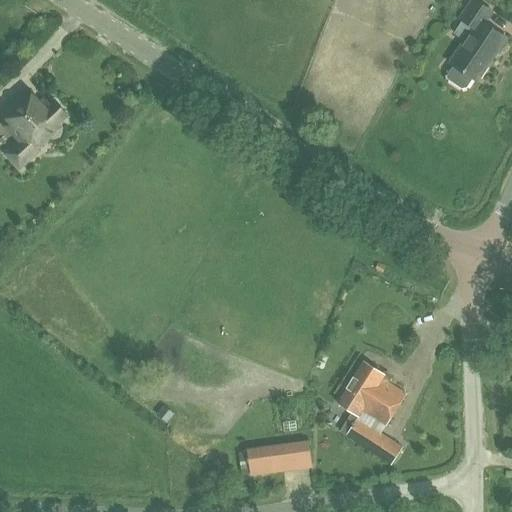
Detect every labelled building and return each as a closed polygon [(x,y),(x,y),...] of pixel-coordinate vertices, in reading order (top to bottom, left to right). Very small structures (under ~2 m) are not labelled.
[(477,80),(505,38),(484,23),(491,12),(474,0),(473,0),(460,20),(462,21),(454,33),(465,41),(450,62),(454,65),(448,74),(449,79),(462,87),(466,86),(473,77),(477,80)] [(46,110),(27,90),(4,113),(12,121),(7,125),(22,140),(8,154),(21,167),(36,153),(34,150),(59,126),(58,124),(68,114),(56,101),(46,110)] [(391,465),(402,448),(381,433),(407,393),(388,381),(390,378),(385,374),(364,361),(338,403),(353,412),(340,432),(391,465)] [(165,409),(158,416),(167,424),(173,416),(165,409)] [(286,469),(310,466),(306,441),(282,444),(286,469)]
